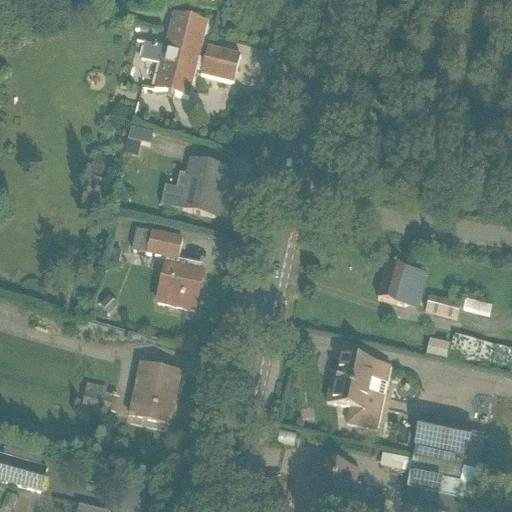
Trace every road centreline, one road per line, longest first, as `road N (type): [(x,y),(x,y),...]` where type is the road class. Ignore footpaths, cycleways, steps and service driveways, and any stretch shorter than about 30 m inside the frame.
road 1 (primary): [(217,511),(284,209)]
road 2 (unclassified): [(284,209),(511,242)]
road 3 (primary): [(284,209),(331,0)]
